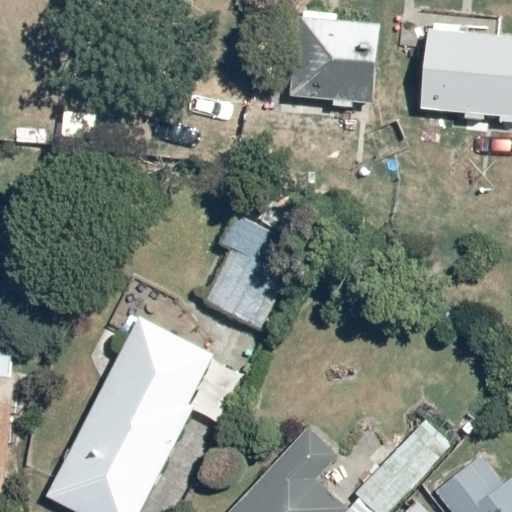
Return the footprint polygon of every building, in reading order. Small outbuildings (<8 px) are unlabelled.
[(371,102),(379,22),(297,14),(289,94),(371,102)] [(511,36),(428,28),(421,106),(511,114),(511,36)] [(293,236),(240,216),(204,307),(257,328),(293,236)] [(139,314),(46,495),(78,511),(139,511),(194,406),(189,404),(215,353),(139,314)] [(0,496),(3,497),(14,375),(0,373),(0,496)] [(427,420),(357,492),(368,503),(360,511),(389,511),(454,446),(427,420)] [(308,424),(227,511),(340,511),(346,507),(316,480),(341,453),(308,424)] [(481,454),(436,490),(453,511),(511,511),(511,475),(504,482),(481,454)] [(430,511),(422,503),(412,511),(430,511)]
